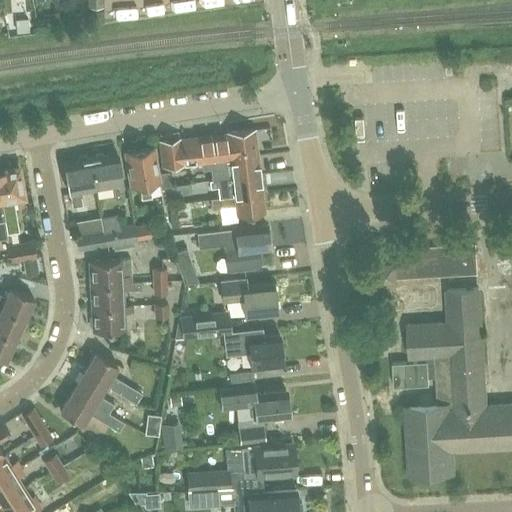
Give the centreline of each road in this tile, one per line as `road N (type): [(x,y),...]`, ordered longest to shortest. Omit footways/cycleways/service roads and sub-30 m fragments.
road 1 (residential): [(0,410),(50,371),(70,316),(36,135)]
road 2 (residential): [(365,511),(324,214)]
road 3 (residential): [(36,135),(297,90)]
road 4 (residential): [(324,214),(511,201)]
road 5 (residential): [(324,214),(297,90)]
